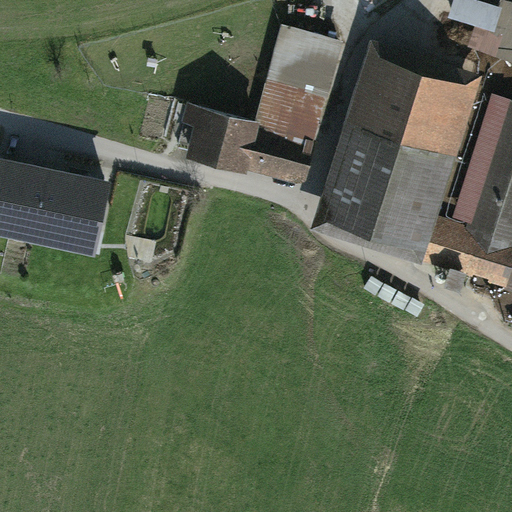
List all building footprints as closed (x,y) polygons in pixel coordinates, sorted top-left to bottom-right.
[(452,0),(447,19),(495,33),(503,8),(477,0),(452,0)] [(339,36),(282,21),(256,117),(313,133),(339,36)] [(477,81),(368,48),(316,216),(425,250),(477,81)] [(511,101),(504,99),(468,221),(440,213),(426,260),(511,284),(511,101)] [(308,139),(194,108),(182,151),(296,183),(308,139)] [(104,166),(34,153),(24,204),(94,218),(104,166)]
